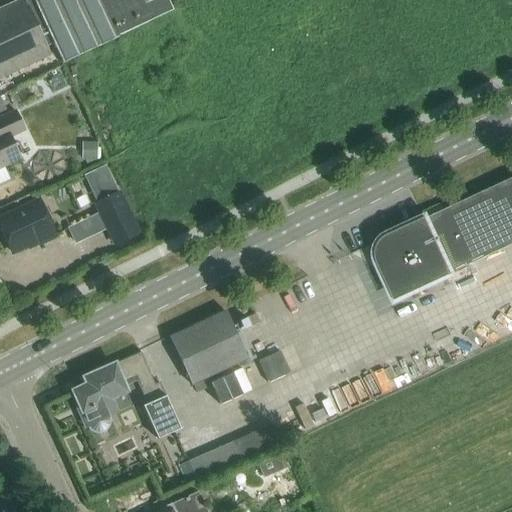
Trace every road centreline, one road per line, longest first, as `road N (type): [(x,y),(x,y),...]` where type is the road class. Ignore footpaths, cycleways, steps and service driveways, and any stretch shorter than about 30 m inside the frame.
road 1 (secondary): [(0,375),(511,124)]
road 2 (unclassified): [(62,511),(0,377)]
